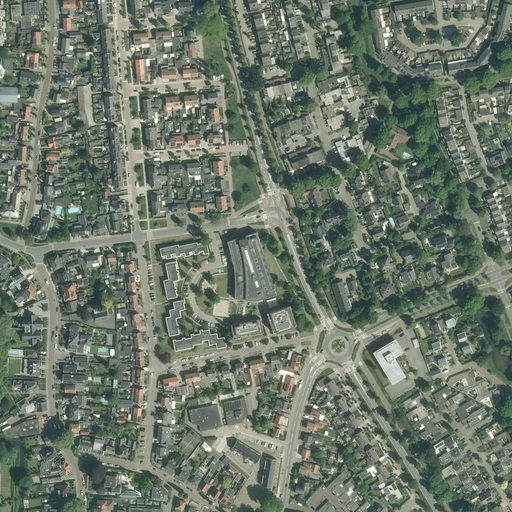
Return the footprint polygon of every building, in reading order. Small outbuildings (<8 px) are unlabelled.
[(66,10),(70,10),(69,0),(63,0),(63,5),(61,5),(62,13),(66,12),(66,10)] [(154,1),(154,0),(149,0),(150,3),(153,3),(153,5),(154,5),(155,13),(155,12),(157,11),(158,12),(162,12),(161,1),(154,1)] [(169,3),(173,3),(172,0),(167,0),(161,1),(162,12),(167,12),(167,11),(169,11),(169,12),(169,3)] [(172,0),(173,3),(174,8),(179,8),(179,11),(186,10),(185,2),(178,3),(178,2),(178,0),(177,0),(172,0)] [(184,0),(185,2),(186,10),(192,10),(191,1),(188,2),(187,0),(184,0)] [(282,8),(291,6),(291,3),(293,2),(292,0),(288,0),(281,2),(282,8)] [(28,10),(24,10),(24,16),(25,20),(29,19),(29,15),(39,14),(38,10),(40,10),(39,6),(38,6),(38,1),(34,2),(35,3),(28,4),(28,10)] [(316,8),(313,9),(313,12),(316,11),(319,10),(320,10),(329,8),(330,8),(330,5),(329,5),(328,2),(318,5),(319,7),(315,8),(316,8)] [(503,9),(511,11),(511,8),(511,6),(511,4),(505,3),(503,9)] [(22,28),(25,28),(25,20),(24,16),(21,16),(20,4),(11,5),(12,21),(21,20),(22,28)] [(250,9),(248,10),(249,13),(259,11),(259,10),(258,4),(249,6),(250,9)] [(291,6),(282,8),(284,15),(295,12),(294,9),(292,10),(291,6)] [(335,13),(331,13),(331,11),(330,11),(329,8),(320,10),(319,10),(320,13),(321,12),(323,20),(336,16),(335,13)] [(380,15),(380,13),(379,8),(371,10),(372,13),(370,14),(371,17),(380,15)] [(511,14),(511,11),(503,9),(502,15),(509,17),(510,14),(511,14)] [(285,21),(294,19),(294,15),(296,15),(295,12),(281,15),(281,17),(282,21),(282,22),(285,21)] [(255,22),(263,20),(261,13),(250,16),(250,19),(254,18),(255,22)] [(103,25),(102,22),(107,21),(107,15),(92,16),(93,19),(98,19),(99,25),(103,25)] [(509,20),(509,17),(502,15),(500,21),(510,24),(511,21),(509,20)] [(294,19),(285,21),(287,27),(298,25),(297,22),(295,22),(294,19)] [(254,28),(264,26),(263,20),(255,22),(255,25),(253,25),(254,28)] [(373,29),(386,27),(385,27),(384,21),(381,21),(374,22),(374,26),(372,26),(373,29)] [(509,27),(510,24),(500,21),(499,28),(505,29),(506,29),(507,26),(509,27)] [(102,32),(93,32),(94,35),(96,35),(100,35),(102,35),(110,34),(110,28),(107,28),(107,25),(101,26),(102,32)] [(288,34),(297,31),(297,28),(299,28),(298,25),(287,27),(288,34)] [(258,34),(266,32),(264,26),(254,28),(255,32),(257,31),(258,34)] [(376,35),(384,34),(387,33),(386,27),(373,29),(373,32),(375,32),(376,35)] [(190,29),(183,29),(184,37),(182,37),(182,41),(188,41),(192,40),(191,37),(194,36),(194,29),(190,29)] [(330,34),(325,35),(326,43),(325,43),(326,45),(327,45),(336,43),(336,40),(337,39),(338,37),(338,35),(343,34),(342,29),(333,32),(333,30),(329,31),(330,34)] [(176,45),(175,42),(175,38),(171,38),(170,31),(163,32),(164,43),(172,42),(173,53),(174,53),(176,53),(176,49),(176,47),(176,45)] [(289,40),(301,37),(300,34),(298,35),(297,31),(288,34),(289,40)] [(156,43),(164,43),(163,32),(156,32),(156,39),(155,39),(156,43)] [(257,41),(267,39),(266,32),(258,34),(258,37),(256,38),(257,41)] [(141,44),(149,43),(149,40),(148,40),(148,33),(140,33),(141,45),(142,45),(141,44)] [(505,36),(504,35),(497,33),(494,37),(501,42),(505,36)] [(74,38),(68,38),(63,37),(62,45),(69,45),(70,41),(74,41),(74,38)] [(291,46),(300,44),(300,41),(302,40),(301,37),(289,40),(291,46)] [(490,39),(488,41),(490,43),(498,48),(502,43),(501,42),(494,37),(492,41),(490,39)] [(261,47),(269,45),(267,39),(257,41),(258,44),(260,44),(261,47)] [(182,41),(181,41),(181,47),(184,47),(185,51),(195,50),(195,42),(188,43),(188,41),(182,41)] [(327,51),(338,49),(337,45),(338,45),(337,43),(336,43),(327,45),(328,48),(327,49),(327,51)] [(494,53),(498,48),(490,43),(487,48),(494,53)] [(153,55),(157,55),(163,54),(165,54),(165,51),(157,52),(156,44),(153,45),(153,55)] [(292,53),(304,50),(303,47),(301,48),(300,44),(291,46),(292,53)] [(73,46),(69,45),(62,45),(61,52),(68,53),(72,53),(73,46)] [(270,51),(269,45),(261,47),(261,50),(258,51),(259,54),(269,51),(269,52),(270,51)] [(491,58),(494,53),(487,48),(483,53),(491,58)] [(325,55),(322,55),(323,58),(340,54),(339,51),(338,52),(338,49),(327,51),(328,53),(325,54),(325,55)] [(195,50),(185,51),(185,55),(183,55),(183,60),(186,60),(189,60),(191,59),(191,57),(196,57),(195,50)] [(292,53),(294,59),(303,57),(303,53),(305,53),(304,50),(292,53)] [(385,58),(389,52),(386,50),(380,54),(379,55),(385,58)] [(271,58),(269,52),(269,51),(259,54),(259,57),(261,57),(262,60),(271,58)] [(38,61),(39,53),(34,53),(32,52),(32,53),(27,52),(27,56),(31,56),(31,60),(38,61)] [(395,56),(389,52),(385,58),(384,59),(389,63),(395,56)] [(487,64),(491,58),(483,53),(479,58),(486,63),(487,64)] [(340,54),(326,57),(326,60),(326,61),(330,60),(330,62),(340,60),(340,57),(341,56),(340,54)] [(60,68),(65,69),(71,70),(71,66),(73,66),(73,64),(71,63),(71,61),(73,61),(74,57),(62,56),(62,62),(60,62),(60,68)] [(394,67),(400,59),(395,56),(389,63),(394,67)] [(403,62),(405,59),(402,56),(400,59),(394,67),(399,71),(405,63),(403,62)] [(5,69),(14,70),(14,66),(12,66),(13,58),(6,57),(6,58),(6,62),(5,69)] [(272,64),(271,59),(271,58),(262,60),(263,63),(261,64),(262,67),(272,64)] [(482,68),(486,63),(479,58),(477,61),(481,67),(482,68)] [(136,67),(147,66),(146,59),(142,59),(136,59),(136,67)] [(38,61),(31,60),(27,60),(27,65),(26,65),(26,67),(30,68),(32,68),(37,69),(38,61)] [(175,68),(179,68),(178,60),(175,61),(175,66),(168,67),(169,78),(176,77),(175,68)] [(410,67),(405,63),(399,71),(405,74),(405,73),(410,67)] [(169,78),(168,67),(168,65),(161,66),(162,79),(169,78)] [(342,66),(343,65),(332,68),(333,70),(327,71),(328,75),(343,71),(342,66)] [(454,75),(457,75),(455,65),(449,66),(450,74),(453,73),(454,75)] [(423,67),(416,68),(418,75),(418,76),(421,76),(422,78),(425,77),(423,67)] [(21,71),(21,80),(27,81),(36,82),(36,75),(32,74),(32,73),(21,71)] [(351,88),(354,96),(355,97),(362,94),(363,95),(367,94),(359,73),(351,76),(353,80),(356,79),(359,86),(356,87),(356,86),(351,88)] [(57,78),(56,80),(57,81),(57,84),(61,84),(61,85),(65,86),(70,86),(71,80),(74,80),(74,76),(71,75),(66,74),(65,78),(60,77),(58,77),(58,78),(57,78)] [(351,88),(348,78),(346,75),(339,78),(340,82),(344,80),(346,87),(340,89),(340,88),(338,88),(340,93),(341,95),(342,98),(350,95),(350,97),(354,96),(351,88)] [(338,84),(337,79),(336,76),(317,83),(318,87),(320,86),(323,94),(331,91),(329,86),(328,87),(327,84),(333,82),(334,85),(338,84)] [(297,90),(301,89),(299,80),(291,82),(291,81),(289,81),(289,82),(291,91),(294,91),(295,92),(297,91),(297,90)] [(114,82),(106,83),(107,89),(107,91),(117,90),(116,83),(114,83),(114,82)] [(269,97),(266,87),(264,88),(263,82),(259,83),(263,98),(269,97)] [(289,82),(286,83),(286,82),(283,82),(286,93),(289,92),(289,93),(291,92),(291,91),(289,82)] [(511,94),(511,92),(511,84),(510,84),(509,85),(505,86),(505,85),(502,86),(504,95),(505,99),(508,98),(508,94),(510,94),(511,94)] [(280,95),(278,85),(274,86),(274,85),(272,85),(274,95),(277,95),(278,96),(280,95)] [(18,102),(18,98),(17,87),(0,86),(0,101),(15,102),(18,102)] [(30,95),(32,96),(37,97),(39,89),(31,88),(28,87),(27,91),(30,92),(30,95)] [(341,95),(340,93),(338,88),(331,91),(323,94),(320,95),(321,99),(323,99),(326,106),(334,103),(332,99),(331,99),(330,96),(336,94),(337,96),(341,95)] [(496,100),(498,99),(496,88),(492,88),(489,88),(491,97),(495,96),(496,100)] [(436,93),(433,94),(433,97),(436,97),(436,100),(444,99),(447,99),(446,95),(444,96),(443,92),(439,93),(439,90),(439,89),(435,90),(436,93)] [(478,99),(485,98),(483,90),(479,90),(476,90),(478,99)] [(53,101),(58,102),(59,102),(60,98),(66,99),(67,96),(68,96),(69,91),(62,91),(61,94),(55,93),(53,101)] [(217,93),(201,95),(201,100),(201,106),(205,106),(205,103),(204,102),(204,97),(208,97),(209,101),(212,101),(217,100),(217,93)] [(179,96),(172,97),(173,106),(173,109),(180,109),(180,108),(182,108),(183,108),(182,104),(179,105),(179,101),(179,96)] [(170,106),(173,106),(172,97),(166,98),(166,106),(163,106),(164,110),(164,113),(165,119),(167,119),(167,117),(167,111),(170,111),(170,106)] [(339,108),(343,107),(340,101),(334,103),(326,106),(322,108),(323,112),(325,111),(328,119),(336,116),(333,108),(339,106),(339,108)] [(381,123),(374,102),(369,104),(370,106),(362,109),(366,117),(370,116),(370,115),(373,114),(376,121),(372,122),(374,126),(381,123)] [(60,116),(63,116),(63,112),(69,111),(68,104),(62,105),(62,108),(51,109),(52,116),(60,115),(60,116)] [(208,115),(219,114),(218,108),(213,108),(213,105),(206,106),(201,106),(201,109),(208,109),(208,115)] [(29,119),(30,113),(22,112),(14,110),(13,113),(21,114),(21,118),(22,118),(25,119),(25,118),(29,119)] [(312,123),(309,115),(308,111),(301,113),(302,116),(303,117),(300,118),(303,127),(303,128),(305,127),(305,126),(312,123)] [(152,112),(145,112),(145,118),(145,119),(146,119),(146,122),(151,122),(155,121),(155,118),(156,118),(155,115),(152,115),(152,112)] [(344,122),(348,120),(345,112),(336,116),(328,119),(326,119),(328,124),(330,123),(333,131),(341,128),(339,123),(338,123),(337,121),(343,118),(344,122)] [(219,121),(219,114),(208,115),(207,115),(207,118),(208,118),(208,122),(203,122),(203,125),(206,125),(213,124),(217,124),(217,121),(219,121)] [(300,118),(299,117),(297,118),(297,119),(294,120),(298,130),(300,129),(300,128),(303,127),(300,118)] [(364,149),(367,148),(371,140),(374,139),(372,133),(366,118),(362,120),(363,122),(355,124),(358,134),(364,149)] [(438,127),(450,125),(449,118),(440,120),(440,123),(438,123),(438,127)] [(66,126),(65,119),(54,123),(54,125),(53,126),(53,128),(48,129),(49,135),(61,133),(60,127),(66,126)] [(295,131),(298,130),(294,120),(291,121),(291,120),(288,121),(292,131),(295,130),(295,131)] [(289,132),(292,131),(288,121),(286,122),(286,123),(283,124),(287,134),(289,133),(289,132)] [(19,125),(19,122),(14,122),(14,125),(13,131),(14,131),(17,131),(19,132),(27,132),(28,126),(24,126),(24,125),(21,125),(19,125)] [(181,132),(175,133),(176,145),(183,144),(182,140),(185,140),(185,135),(185,132),(184,126),(184,123),(181,124),(181,125),(181,132)] [(214,142),(221,141),(220,133),(218,133),(217,127),(220,127),(219,124),(217,124),(213,124),(213,133),(214,133),(214,142)] [(285,135),(287,134),(283,124),(280,125),(280,124),(277,125),(278,126),(281,135),(284,134),(285,135)] [(110,130),(104,131),(104,134),(119,132),(118,126),(113,127),(113,125),(110,125),(109,125),(110,127),(110,130)] [(391,135),(386,144),(392,147),(395,141),(397,142),(399,139),(400,137),(407,141),(406,142),(407,142),(408,140),(410,136),(411,137),(412,137),(412,136),(411,136),(413,132),(408,130),(407,131),(399,127),(394,125),(394,126),(390,134),(391,135)] [(279,136),(281,135),(278,126),(277,126),(272,128),(277,142),(281,141),(279,136)] [(453,135),(455,134),(454,131),(455,131),(454,127),(453,127),(450,128),(450,129),(441,133),(442,136),(445,135),(446,138),(445,138),(453,135)] [(19,132),(17,131),(14,131),(14,134),(16,134),(15,137),(9,137),(9,140),(19,141),(17,141),(17,138),(20,138),(23,139),(23,138),(27,139),(27,132),(19,132)] [(355,137),(348,140),(351,148),(355,146),(358,145),(361,152),(358,153),(359,157),(366,154),(364,149),(358,134),(354,135),(355,137)] [(454,138),(453,135),(445,138),(443,139),(445,142),(447,141),(448,144),(457,141),(456,137),(454,138)] [(8,141),(7,145),(16,145),(16,148),(19,148),(19,152),(26,153),(26,146),(21,146),(19,145),(18,145),(18,144),(19,144),(19,141),(9,140),(9,141),(8,141)] [(49,143),(48,144),(48,146),(49,146),(49,147),(52,147),(52,148),(57,147),(58,147),(57,144),(63,143),(68,143),(71,142),(70,140),(49,143)] [(346,150),(351,148),(348,140),(340,143),(339,141),(335,143),(343,163),(354,159),(353,155),(346,158),(343,150),(346,149),(346,150)] [(507,145),(503,146),(504,150),(505,150),(506,154),(510,153),(511,156),(511,157),(511,141),(511,140),(506,142),(507,145)] [(448,151),(457,148),(456,144),(459,144),(457,141),(448,144),(449,147),(447,148),(448,151)] [(460,154),(462,153),(461,150),(459,151),(457,148),(448,151),(450,154),(452,154),(453,156),(460,154)] [(321,159),(325,158),(321,149),(314,151),(314,150),(312,151),(312,152),(315,161),(316,161),(316,162),(317,165),(323,163),(321,159)] [(46,156),(46,158),(46,159),(51,159),(55,160),(59,160),(60,152),(60,151),(51,150),(51,151),(49,151),(49,152),(49,153),(47,153),(47,155),(46,156)] [(502,153),(496,155),(500,165),(505,163),(504,160),(508,158),(506,154),(505,150),(504,150),(501,151),(502,153)] [(25,160),(26,153),(19,152),(19,157),(17,157),(17,160),(17,161),(20,161),(20,160),(25,160)] [(313,163),(316,162),(316,161),(315,161),(312,152),(309,153),(309,152),(306,153),(310,163),(313,162),(313,163)] [(307,164),(310,163),(306,153),(304,154),(304,155),(301,156),(305,166),(307,165),(307,164)] [(461,157),(460,154),(453,156),(451,157),(452,161),(454,160),(455,163),(462,160),(465,159),(463,156),(461,157)] [(292,155),(289,156),(290,160),(291,160),(294,169),(294,170),(296,169),(296,168),(299,167),(296,157),(293,158),(292,155)] [(490,156),(486,157),(487,160),(488,161),(489,166),(493,164),(494,167),(500,165),(496,155),(490,158),(490,156)] [(294,169),(291,160),(290,160),(288,161),(286,156),(283,157),(288,171),(289,174),(295,172),(294,170),(294,169)] [(303,167),(305,166),(301,156),(298,157),(298,156),(296,157),(299,167),(302,166),(303,167)] [(463,163),(462,160),(455,163),(453,164),(454,167),(457,166),(458,169),(467,165),(466,162),(463,163)] [(199,163),(193,163),(194,175),(194,176),(200,175),(201,181),(201,183),(204,183),(204,178),(204,175),(203,165),(200,165),(200,162),(199,162),(199,163)] [(4,163),(4,169),(7,169),(10,169),(13,169),(13,171),(12,171),(12,175),(13,175),(17,175),(24,176),(25,169),(18,168),(18,166),(18,164),(17,164),(9,163),(4,163)] [(45,166),(45,167),(46,168),(46,171),(51,171),(51,172),(56,173),(58,173),(66,173),(66,169),(59,169),(57,169),(58,164),(54,164),(51,164),(46,164),(46,165),(45,166)] [(186,180),(185,174),(182,174),(181,164),(175,165),(176,178),(182,177),(182,180),(186,180)] [(419,168),(418,164),(411,167),(414,175),(415,174),(415,177),(412,178),(415,186),(425,182),(424,178),(427,177),(425,173),(424,173),(422,167),(419,168)] [(170,175),(167,175),(167,178),(167,179),(170,178),(170,176),(173,175),(173,178),(176,178),(175,165),(169,165),(169,168),(169,173),(170,173),(170,175)] [(458,169),(456,170),(457,173),(459,172),(460,175),(470,171),(467,165),(458,169)] [(385,183),(388,182),(393,180),(390,173),(391,172),(389,167),(380,171),(385,183)] [(459,179),(460,182),(470,179),(469,175),(471,174),(470,171),(460,175),(462,178),(459,179)] [(353,190),(358,188),(362,187),(359,179),(362,178),(360,173),(353,175),(354,178),(350,180),(353,190)] [(53,178),(53,175),(46,174),(45,182),(52,183),(52,181),(55,182),(55,181),(58,181),(58,178),(53,178)] [(24,183),(24,176),(13,175),(12,182),(7,182),(7,186),(15,187),(15,183),(24,183)] [(160,181),(167,180),(167,178),(150,180),(151,185),(150,185),(150,186),(152,186),(153,189),(158,189),(161,188),(160,181)] [(210,178),(204,178),(204,183),(204,184),(214,184),(214,188),(218,188),(220,188),(225,187),(226,187),(225,182),(224,182),(224,179),(210,180),(210,178)] [(44,185),(44,194),(48,194),(51,194),(55,195),(56,191),(63,189),(65,189),(68,188),(68,184),(64,185),(54,186),(52,186),(49,186),(44,185)] [(313,208),(317,206),(322,204),(318,196),(320,195),(317,188),(313,189),(312,186),(299,191),(295,192),(296,194),(299,193),(299,194),(300,193),(303,200),(307,199),(306,195),(309,194),(311,199),(310,199),(313,208)] [(1,213),(2,214),(18,216),(19,206),(18,206),(18,204),(19,204),(21,191),(13,190),(11,204),(3,203),(3,209),(1,209),(1,210),(0,210),(0,211),(0,212),(1,212),(1,213)] [(369,203),(372,202),(367,191),(365,192),(364,190),(359,192),(360,194),(356,196),(357,200),(359,199),(361,206),(369,203)] [(153,195),(151,195),(152,195),(152,202),(162,201),(165,201),(169,200),(169,197),(161,197),(161,194),(160,195),(160,191),(158,191),(153,191),(153,195)] [(217,203),(226,202),(225,196),(217,196),(217,193),(212,194),(205,194),(205,197),(213,197),(213,200),(217,200),(217,203)] [(403,202),(400,195),(395,197),(393,193),(386,196),(388,200),(389,199),(390,203),(393,201),(395,205),(403,202)] [(497,196),(495,196),(493,193),(484,197),(485,200),(488,199),(489,202),(496,199),(498,198),(497,196)] [(111,206),(110,207),(110,210),(115,210),(115,212),(117,212),(122,211),(122,209),(125,209),(124,202),(120,203),(119,198),(111,198),(111,203),(111,206)] [(187,203),(188,203),(187,199),(178,200),(178,199),(179,212),(185,211),(185,212),(186,212),(185,211),(188,210),(187,203)] [(489,202),(486,203),(488,206),(490,205),(491,208),(498,205),(498,206),(501,205),(499,202),(497,203),(496,199),(489,202)] [(441,213),(440,208),(439,205),(438,205),(436,201),(431,203),(433,207),(424,210),(427,218),(441,213)] [(369,211),(364,212),(368,222),(373,220),(375,219),(374,216),(377,215),(375,210),(378,209),(378,210),(384,208),(382,202),(373,206),(372,206),(367,208),(369,211)] [(491,208),(489,209),(490,212),(492,211),(494,215),(503,211),(502,208),(500,209),(498,206),(498,205),(491,208)] [(169,213),(169,208),(169,207),(163,207),(153,208),(153,214),(153,217),(156,217),(156,214),(160,214),(160,211),(165,210),(166,213),(169,213)] [(337,220),(337,218),(340,216),(338,210),(325,215),(328,223),(337,220)] [(495,218),(492,218),(494,222),(503,218),(502,215),(504,214),(503,211),(494,215),(495,218)] [(34,230),(33,233),(34,233),(33,235),(36,236),(36,237),(38,238),(39,237),(45,239),(47,231),(48,228),(45,227),(46,222),(47,219),(50,219),(51,212),(42,212),(42,218),(41,221),(39,220),(37,226),(38,226),(37,228),(35,228),(35,230),(34,230)] [(114,213),(111,214),(112,219),(112,221),(114,230),(120,229),(120,227),(123,226),(121,217),(118,218),(117,213),(117,212),(115,212),(114,212),(114,213)] [(406,214),(401,216),(400,216),(399,213),(393,216),(396,224),(399,223),(401,228),(411,224),(409,219),(408,220),(406,214)] [(82,225),(72,227),(73,235),(75,235),(75,236),(76,236),(76,235),(78,235),(85,234),(84,231),(88,230),(88,231),(88,230),(85,215),(79,216),(80,221),(81,221),(82,225)] [(107,223),(106,219),(105,215),(97,216),(98,218),(97,219),(96,219),(93,217),(90,219),(90,222),(92,224),(91,225),(93,227),(95,228),(94,229),(95,230),(94,231),(98,234),(99,232),(100,233),(101,232),(103,233),(105,229),(104,228),(104,227),(103,226),(104,224),(108,224),(108,223),(107,223)] [(503,218),(494,222),(495,225),(497,224),(498,227),(502,225),(502,226),(504,225),(508,223),(507,220),(504,221),(503,218)] [(385,234),(381,225),(383,224),(382,221),(368,226),(370,231),(371,230),(374,238),(385,234)] [(324,228),(322,223),(319,224),(319,225),(312,228),(315,235),(311,237),(315,245),(324,241),(321,233),(325,232),(324,228)] [(504,232),(507,231),(504,225),(502,226),(502,225),(498,227),(492,229),(494,232),(496,231),(497,234),(504,231),(504,232)] [(276,294),(263,253),(263,252),(256,231),(245,235),(246,237),(239,239),(238,237),(227,241),(228,244),(230,252),(232,259),(232,262),(233,262),(234,266),(235,266),(236,269),(234,269),(234,272),(235,275),(235,278),(235,282),(235,285),(235,288),(235,291),(235,294),(235,295),(236,295),(236,298),(235,298),(234,298),(246,299),(246,298),(250,299),(249,300),(254,301),(254,300),(253,300),(253,299),(256,299),(258,298),(265,296),(266,297),(276,294)] [(509,237),(508,234),(507,231),(504,232),(504,231),(497,234),(495,235),(496,238),(498,238),(499,240),(507,238),(509,237)] [(457,245),(456,244),(455,239),(447,242),(445,236),(434,240),(438,249),(446,245),(448,250),(451,248),(457,245)] [(499,240),(497,241),(498,245),(501,244),(502,247),(511,243),(510,240),(508,241),(507,238),(499,240)] [(204,254),(209,253),(206,242),(197,243),(197,242),(179,246),(178,244),(160,248),(161,256),(166,255),(166,258),(172,257),(171,254),(175,253),(176,256),(181,255),(180,254),(184,253),(185,256),(190,255),(190,252),(194,251),(194,254),(199,253),(199,251),(203,251),(204,254)] [(511,250),(510,247),(511,246),(511,244),(511,243),(502,247),(503,250),(501,251),(502,254),(511,250)] [(349,250),(339,253),(342,259),(349,256),(352,265),(356,264),(358,263),(354,252),(353,252),(352,250),(353,250),(352,248),(348,249),(349,250)] [(411,261),(412,261),(417,259),(413,248),(401,252),(403,256),(404,256),(405,260),(410,258),(411,261)] [(457,264),(455,259),(454,257),(453,257),(450,250),(444,252),(446,260),(441,262),(443,267),(444,266),(445,267),(446,268),(450,267),(451,270),(455,268),(454,267),(457,266),(457,264)] [(326,265),(328,264),(333,262),(329,253),(327,254),(326,252),(322,254),(322,256),(320,256),(323,263),(324,263),(325,264),(326,265)] [(52,264),(69,256),(68,253),(58,257),(57,255),(49,259),(52,264)] [(115,253),(108,254),(108,259),(109,261),(112,260),(112,263),(112,265),(116,264),(115,263),(116,263),(116,262),(117,262),(117,260),(116,260),(115,253)] [(0,271),(3,273),(2,275),(2,276),(3,277),(5,278),(8,274),(10,269),(7,267),(7,266),(6,266),(9,260),(4,257),(0,255),(0,271)] [(99,262),(98,260),(98,255),(86,257),(87,258),(82,258),(81,258),(83,264),(83,268),(85,278),(91,276),(90,274),(91,273),(90,270),(89,270),(89,267),(92,267),(92,263),(99,262)] [(69,256),(52,264),(54,269),(59,267),(63,266),(63,265),(66,264),(65,262),(71,259),(70,257),(69,256)] [(397,269),(396,266),(394,262),(389,264),(388,261),(390,261),(388,257),(379,261),(382,269),(384,268),(385,269),(391,267),(394,273),(394,272),(397,269)] [(80,266),(79,265),(78,261),(66,264),(68,269),(80,266)] [(167,298),(177,296),(176,290),(177,290),(176,287),(175,287),(174,281),(179,280),(178,273),(179,273),(178,270),(177,270),(176,264),(177,264),(176,261),(165,263),(169,279),(163,280),(167,298)] [(122,271),(121,271),(121,274),(127,274),(127,271),(134,270),(133,263),(128,264),(126,264),(122,264),(121,266),(121,268),(122,271)] [(335,275),(341,272),(339,266),(333,268),(335,275)] [(445,283),(441,272),(438,273),(436,266),(431,267),(432,270),(430,271),(430,270),(425,271),(429,282),(436,279),(438,286),(445,283)] [(21,281),(22,281),(20,278),(24,275),(22,272),(22,271),(20,268),(15,271),(16,273),(13,275),(15,278),(13,280),(14,281),(10,284),(11,284),(9,286),(11,289),(21,281)] [(63,272),(58,273),(59,278),(60,282),(68,279),(69,281),(73,280),(74,280),(76,280),(75,277),(73,277),(72,277),(70,273),(72,272),(71,269),(67,270),(62,271),(63,272)] [(407,270),(400,273),(401,276),(399,277),(401,280),(402,280),(403,284),(407,282),(407,283),(410,282),(409,281),(411,281),(410,279),(412,279),(415,278),(412,270),(409,271),(407,272),(407,270)] [(134,275),(127,276),(127,274),(121,274),(115,275),(115,279),(123,278),(123,279),(125,279),(125,283),(135,282),(134,275)] [(64,294),(75,291),(78,291),(77,287),(89,284),(88,277),(77,280),(77,282),(62,285),(64,294)] [(396,291),(394,286),(393,285),(392,285),(391,282),(390,283),(388,278),(383,281),(383,283),(376,285),(378,291),(380,291),(381,294),(382,294),(383,298),(389,295),(389,294),(392,293),(391,292),(396,291)] [(19,298),(33,288),(28,280),(22,283),(25,287),(23,288),(24,290),(21,292),(16,295),(19,298)] [(357,289),(354,280),(348,282),(351,290),(357,289)] [(347,291),(345,292),(342,281),(332,284),(341,312),(351,309),(346,295),(348,295),(347,291)] [(125,283),(126,290),(136,289),(135,282),(125,283)] [(19,298),(17,300),(19,302),(20,301),(25,298),(25,297),(28,295),(29,297),(36,292),(34,289),(33,288),(19,298)] [(85,298),(85,297),(84,293),(76,294),(75,291),(64,294),(65,300),(75,298),(75,300),(82,299),(85,298)] [(125,303),(127,302),(137,301),(136,294),(125,296),(125,293),(119,294),(115,294),(115,298),(124,297),(125,303)] [(78,304),(82,303),(83,303),(82,299),(75,300),(69,302),(69,303),(67,303),(68,310),(72,309),(72,311),(76,310),(75,305),(79,304),(78,304)] [(166,317),(169,336),(179,333),(178,327),(179,327),(179,324),(177,324),(176,318),(181,317),(180,310),(185,309),(184,302),(185,302),(184,299),(173,302),(174,308),(169,309),(171,316),(166,317)] [(267,312),(271,324),(273,332),(296,325),(290,305),(281,308),(281,309),(276,309),(275,310),(267,312)] [(105,307),(94,309),(96,321),(108,319),(107,314),(113,313),(112,306),(106,308),(105,307)] [(139,313),(127,314),(127,312),(120,313),(121,316),(125,316),(127,316),(127,321),(139,320),(139,313)] [(456,319),(454,318),(454,317),(449,319),(448,316),(446,315),(445,317),(445,318),(442,319),(445,327),(450,325),(451,327),(456,325),(455,322),(456,319)] [(263,332),(262,327),(260,318),(248,321),(247,319),(243,320),(243,322),(231,324),(233,338),(263,332)] [(36,328),(36,326),(41,326),(40,319),(23,319),(24,327),(25,327),(25,328),(21,328),(20,328),(13,328),(11,327),(8,327),(4,326),(4,327),(7,327),(6,332),(0,331),(0,332),(6,334),(12,335),(13,330),(26,330),(26,331),(25,331),(25,333),(24,333),(24,338),(25,338),(25,339),(30,339),(30,342),(36,342),(36,341),(35,339),(37,339),(37,338),(39,338),(39,336),(40,336),(40,332),(39,332),(39,331),(36,331),(36,328)] [(445,327),(442,319),(438,321),(437,320),(435,319),(434,321),(430,323),(431,326),(430,328),(433,329),(434,333),(435,333),(437,334),(439,331),(440,331),(439,329),(445,327)] [(122,332),(132,331),(132,328),(140,327),(139,320),(127,321),(128,326),(126,326),(126,331),(122,332)] [(84,344),(91,345),(92,336),(79,334),(79,337),(78,337),(78,329),(81,330),(81,327),(79,327),(79,326),(72,325),(72,326),(70,326),(70,330),(70,333),(69,343),(77,344),(78,340),(81,340),(80,344),(84,344)] [(226,346),(224,336),(218,338),(217,333),(210,334),(209,329),(202,330),(202,329),(199,330),(200,333),(194,334),(193,333),(191,334),(191,337),(185,338),(185,337),(182,338),(182,339),(176,340),(176,339),(173,339),(175,351),(194,347),(193,345),(202,343),(202,341),(208,339),(209,344),(216,343),(217,348),(226,346)] [(130,340),(142,339),(141,332),(133,333),(132,331),(122,332),(123,336),(130,335),(130,340)] [(463,344),(471,340),(470,338),(471,337),(471,335),(470,334),(466,336),(465,331),(457,334),(460,340),(461,339),(463,344)] [(132,347),(133,347),(142,346),(142,339),(130,340),(129,340),(129,341),(129,342),(130,343),(131,344),(132,345),(132,346),(132,347)] [(394,356),(402,351),(395,340),(374,352),(393,382),(404,375),(395,361),(393,358),(395,357),(394,356)] [(475,344),(473,343),(472,343),(471,340),(463,344),(464,348),(463,349),(465,354),(470,353),(474,355),(476,350),(474,346),(475,344)] [(440,347),(442,347),(440,341),(432,344),(434,348),(431,349),(430,351),(432,352),(433,352),(434,355),(442,351),(440,347)] [(80,344),(77,344),(69,343),(69,346),(68,346),(68,350),(69,350),(69,351),(74,352),(76,352),(76,351),(79,351),(79,352),(83,352),(84,344),(80,344)] [(27,370),(27,374),(39,375),(40,360),(34,360),(35,357),(36,350),(35,350),(25,350),(25,357),(30,357),(30,359),(28,359),(27,363),(25,363),(24,370),(27,370)] [(290,351),(287,359),(292,360),(299,362),(301,355),(297,354),(294,354),(295,352),(290,351)] [(445,359),(443,353),(442,351),(434,355),(436,360),(435,361),(434,363),(436,364),(439,362),(441,367),(448,364),(446,358),(445,359)] [(281,366),(281,361),(279,362),(277,355),(270,357),(272,364),(276,363),(278,368),(278,372),(281,369),(281,366)] [(263,358),(256,360),(258,367),(258,370),(263,369),(263,370),(265,369),(264,363),(263,358)] [(251,368),(247,368),(248,373),(250,381),(254,381),(252,373),(252,372),(254,371),(254,372),(259,371),(258,370),(258,367),(256,360),(249,361),(250,366),(251,368)] [(297,369),(299,362),(292,360),(291,364),(287,363),(287,366),(297,369)] [(242,363),(235,364),(236,369),(236,371),(240,370),(241,377),(244,376),(244,374),(243,367),(242,363)] [(77,365),(68,365),(63,365),(63,371),(71,372),(71,374),(87,376),(87,372),(77,371),(77,368),(77,365)] [(228,365),(221,367),(222,372),(223,378),(227,377),(228,379),(231,378),(232,388),(233,390),(237,390),(235,380),(234,376),(233,372),(233,373),(230,373),(228,365)] [(216,380),(215,373),(214,368),(207,370),(208,377),(204,377),(206,386),(210,385),(209,381),(216,380)] [(281,369),(278,372),(280,373),(283,374),(285,374),(285,375),(283,382),(285,383),(286,383),(293,385),(295,378),(292,377),(288,376),(289,372),(287,371),(281,369)] [(472,371),(471,370),(451,378),(447,383),(452,386),(454,382),(465,378),(468,385),(476,382),(474,377),(475,376),(475,375),(475,374),(475,373),(475,372),(474,372),(473,371),(472,371)] [(206,386),(204,377),(200,378),(199,372),(192,373),(193,380),(194,386),(201,384),(201,387),(206,386)] [(189,381),(193,380),(192,373),(185,374),(187,385),(190,385),(189,381)] [(71,374),(65,374),(63,374),(62,382),(75,383),(75,382),(77,382),(77,385),(79,385),(84,385),(85,385),(85,382),(86,383),(87,376),(71,374)] [(180,389),(178,381),(177,376),(170,378),(172,388),(176,387),(177,390),(180,389)] [(326,391),(336,386),(332,380),(327,383),(324,378),(325,377),(317,381),(321,387),(322,386),(326,391)] [(164,383),(163,383),(164,386),(164,390),(164,393),(167,393),(168,393),(173,394),(172,388),(170,378),(163,379),(164,383)] [(485,381),(484,381),(484,379),(476,382),(468,385),(465,386),(462,392),(467,394),(469,390),(478,387),(481,394),(488,391),(486,386),(487,386),(487,385),(488,385),(488,384),(488,383),(488,382),(487,382),(487,381),(486,381),(485,381)] [(14,380),(13,387),(20,387),(26,388),(26,391),(25,392),(30,392),(30,390),(36,391),(36,390),(37,390),(37,389),(38,389),(39,388),(38,387),(38,386),(37,386),(37,385),(36,385),(36,382),(31,381),(25,381),(25,380),(14,380)] [(288,391),(291,391),(293,385),(286,383),(285,383),(282,394),(281,394),(281,395),(287,396),(286,396),(288,391)] [(329,401),(335,397),(334,394),(339,391),(336,386),(326,391),(327,391),(329,393),(327,394),(328,395),(327,397),(327,398),(325,400),(327,402),(329,401)] [(451,390),(448,386),(433,395),(437,400),(439,402),(437,403),(439,406),(445,402),(447,400),(446,397),(445,398),(443,394),(448,391),(448,392),(451,390)] [(497,390),(496,388),(488,391),(481,394),(477,395),(475,399),(480,402),(481,400),(490,396),(495,408),(501,401),(499,395),(500,395),(500,394),(500,393),(500,392),(500,391),(499,390),(498,390),(497,390)] [(426,402),(423,397),(420,392),(403,402),(401,404),(403,408),(406,406),(406,407),(410,405),(409,404),(415,400),(418,404),(416,405),(418,408),(421,405),(421,406),(426,402)] [(463,397),(462,396),(464,395),(460,392),(447,400),(445,402),(449,407),(450,409),(449,410),(451,412),(456,409),(459,407),(458,404),(457,405),(454,401),(460,398),(460,399),(463,397)] [(74,395),(72,395),(67,395),(67,396),(65,396),(65,398),(66,398),(66,399),(68,399),(68,401),(70,401),(70,402),(73,402),(73,401),(74,401),(74,405),(81,405),(82,399),(82,396),(80,395),(78,395),(74,395)] [(117,399),(117,403),(135,405),(135,402),(137,402),(142,403),(142,396),(135,395),(132,395),(132,398),(132,400),(131,400),(117,399)] [(169,397),(167,397),(162,397),(161,404),(167,404),(166,408),(174,409),(175,405),(172,405),(172,400),(171,400),(171,398),(169,397)] [(228,425),(239,423),(243,422),(242,419),(244,419),(246,416),(245,415),(248,414),(245,397),(240,398),(240,399),(224,402),(227,414),(225,414),(228,425)] [(336,408),(346,402),(342,397),(337,400),(335,397),(329,401),(331,404),(333,403),(336,408)] [(25,398),(17,403),(21,410),(25,407),(30,404),(25,398)] [(47,401),(46,401),(45,399),(41,400),(41,402),(36,403),(35,401),(30,404),(30,405),(19,412),(19,414),(26,411),(27,413),(37,410),(37,411),(43,410),(43,412),(47,411),(47,410),(48,410),(47,401)] [(275,405),(274,410),(279,411),(280,411),(281,408),(286,409),(288,402),(281,400),(277,399),(276,405),(275,405)] [(473,405),(472,403),(470,400),(459,407),(456,409),(459,415),(459,414),(461,417),(459,417),(461,420),(468,416),(470,415),(468,412),(467,413),(465,409),(470,406),(470,407),(473,405)] [(339,417),(345,414),(344,411),(349,408),(346,402),(336,408),(339,413),(337,414),(339,417)] [(117,403),(117,407),(128,408),(128,407),(132,407),(131,411),(131,414),(141,415),(141,408),(136,407),(134,407),(135,405),(117,403)] [(222,426),(221,421),(217,404),(190,410),(192,423),(199,426),(200,431),(222,426)] [(424,411),(421,406),(421,405),(418,408),(406,415),(409,419),(412,418),(412,417),(417,414),(419,417),(418,418),(420,420),(427,416),(428,415),(427,412),(425,413),(424,411)] [(473,427),(481,422),(480,419),(479,419),(477,417),(486,411),(483,406),(470,415),(468,416),(468,417),(467,418),(469,421),(470,420),(471,422),(471,421),(473,423),(471,424),(473,427)] [(321,410),(317,409),(312,407),(310,415),(316,417),(314,421),(327,425),(328,422),(320,419),(319,418),(321,410)] [(163,423),(168,423),(171,424),(172,413),(169,413),(169,411),(167,411),(167,412),(160,412),(160,419),(163,419),(163,423)] [(278,415),(278,413),(273,412),(273,415),(276,416),(276,418),(273,417),(272,420),(276,422),(281,423),(283,416),(278,415)] [(349,423),(356,419),(352,413),(347,417),(345,414),(339,417),(341,420),(343,419),(344,422),(347,420),(349,423)] [(431,421),(427,416),(420,420),(414,424),(413,425),(412,425),(415,430),(418,428),(418,427),(423,423),(425,427),(424,428),(426,430),(434,425),(433,423),(431,423),(430,421),(431,421)] [(10,427),(3,431),(5,435),(11,434),(11,436),(12,436),(35,434),(40,433),(40,428),(35,428),(35,424),(39,423),(39,419),(34,419),(29,420),(26,420),(10,428),(10,427)] [(349,434),(355,430),(354,428),(359,424),(356,419),(349,423),(351,425),(348,427),(349,430),(347,431),(349,434)] [(84,423),(79,423),(70,422),(70,432),(78,432),(78,434),(89,434),(89,430),(83,430),(84,423)] [(271,428),(269,433),(278,436),(281,429),(275,427),(276,424),(271,422),(269,428),(271,428)] [(322,428),(323,425),(319,423),(318,425),(308,422),(306,428),(314,430),(315,426),(318,427),(322,428)] [(500,428),(503,426),(499,422),(497,423),(497,422),(478,433),(482,440),(483,439),(483,441),(482,441),(484,445),(489,441),(493,439),(491,436),(490,437),(487,433),(496,428),(498,431),(501,429),(500,428)] [(159,426),(158,433),(166,433),(171,434),(171,430),(170,430),(170,428),(180,429),(180,427),(185,427),(186,425),(183,423),(182,425),(172,424),(172,427),(164,426),(159,426)] [(439,430),(436,424),(434,425),(426,430),(421,433),(424,438),(427,436),(426,435),(432,432),(434,436),(433,436),(435,439),(443,434),(442,431),(440,432),(439,430)] [(356,441),(366,436),(362,430),(357,433),(355,430),(349,434),(353,440),(355,439),(356,441)] [(508,439),(511,436),(511,433),(508,430),(493,439),(489,441),(493,448),(493,447),(494,449),(493,449),(495,453),(496,452),(503,447),(501,444),(500,445),(498,441),(506,436),(508,439)] [(38,435),(38,439),(45,438),(45,439),(48,446),(52,445),(56,444),(52,433),(51,433),(44,436),(43,434),(38,435)] [(171,440),(171,434),(166,433),(158,433),(158,440),(166,441),(166,444),(173,445),(174,440),(171,440)] [(305,434),(304,441),(310,443),(311,439),(322,442),(323,437),(309,434),(309,435),(305,434)] [(80,438),(78,448),(84,449),(90,451),(90,449),(92,450),(92,451),(99,452),(101,445),(103,445),(104,440),(105,436),(95,435),(94,441),(92,441),(90,440),(91,437),(88,436),(87,436),(83,435),(82,439),(80,438)] [(360,451),(366,447),(364,444),(369,441),(366,436),(356,441),(359,447),(358,447),(360,451)] [(454,442),(455,442),(451,436),(432,447),(437,454),(440,452),(438,449),(445,444),(449,451),(457,446),(458,446),(456,443),(455,444),(454,442)] [(119,446),(118,454),(126,456),(128,448),(124,447),(124,446),(122,446),(123,439),(119,438),(117,445),(119,446)] [(237,439),(232,449),(233,450),(232,451),(240,456),(241,455),(246,457),(245,459),(253,464),(254,462),(256,463),(261,454),(237,439)] [(104,440),(103,445),(106,446),(106,449),(105,449),(105,451),(105,452),(114,453),(115,449),(115,447),(114,447),(115,441),(111,440),(110,446),(107,445),(108,441),(104,440)] [(511,447),(511,441),(503,447),(496,452),(499,458),(500,458),(501,459),(499,460),(501,463),(510,458),(506,451),(511,447)] [(156,449),(155,453),(156,453),(156,454),(157,454),(157,455),(161,455),(161,454),(163,454),(164,451),(166,452),(167,451),(169,451),(169,449),(175,450),(178,445),(173,445),(166,444),(164,444),(164,447),(162,447),(157,447),(157,450),(156,449)] [(461,453),(457,446),(449,451),(439,457),(436,459),(438,461),(440,460),(443,465),(446,462),(444,459),(452,455),(456,461),(459,460),(465,456),(463,453),(461,454),(461,453)] [(369,456),(376,452),(373,447),(367,450),(366,447),(360,451),(361,454),(363,453),(365,455),(368,454),(369,456)] [(309,450),(308,449),(303,448),(301,456),(308,457),(309,452),(313,453),(314,450),(310,449),(309,450)] [(43,450),(35,451),(35,455),(41,454),(45,460),(41,463),(41,466),(43,466),(44,470),(44,472),(47,471),(50,471),(49,463),(50,462),(54,460),(53,457),(54,456),(56,454),(55,453),(56,452),(54,449),(52,450),(51,449),(47,451),(47,450),(43,452),(42,450),(43,450)] [(213,449),(211,453),(215,457),(212,461),(215,463),(218,459),(219,459),(221,456),(213,449)] [(176,466),(173,464),(174,461),(177,455),(174,452),(170,459),(169,462),(168,461),(164,468),(172,472),(176,466)] [(366,469),(376,464),(374,461),(379,458),(376,452),(369,456),(366,458),(368,461),(367,461),(367,464),(368,465),(365,467),(367,469),(366,469)] [(226,456),(224,458),(248,479),(250,476),(226,456)] [(511,456),(510,458),(501,463),(494,467),(498,474),(499,475),(498,476),(500,479),(510,472),(508,469),(506,470),(504,467),(511,462),(511,456)] [(261,473),(260,483),(261,483),(261,485),(272,487),(277,459),(266,457),(266,459),(264,459),(262,468),(264,469),(263,473),(261,473)] [(61,469),(68,464),(65,459),(61,461),(60,459),(55,462),(58,467),(60,466),(61,469)] [(458,475),(466,470),(467,470),(465,467),(463,467),(463,466),(459,460),(456,461),(441,471),(445,478),(448,476),(446,473),(454,468),(458,475)] [(300,465),(298,472),(303,473),(306,474),(307,470),(314,472),(315,472),(317,472),(318,465),(316,465),(316,464),(312,463),(304,461),(303,466),(300,465)] [(225,469),(224,470),(234,477),(235,476),(238,471),(229,463),(228,465),(225,469)] [(376,475),(386,469),(383,463),(377,467),(376,464),(366,469),(368,472),(371,470),(373,469),(375,472),(376,475)] [(70,477),(74,474),(71,470),(71,469),(68,464),(61,469),(59,470),(58,471),(59,472),(62,477),(68,473),(70,477)] [(181,472),(178,476),(185,480),(187,478),(188,479),(191,475),(189,474),(192,470),(183,465),(181,469),(182,470),(181,472)] [(192,477),(189,482),(194,484),(194,485),(195,486),(196,486),(201,479),(202,476),(198,474),(200,470),(198,468),(194,475),(192,477)] [(378,485),(386,481),(384,478),(389,474),(386,469),(376,475),(378,478),(379,480),(378,481),(379,484),(378,485)] [(342,488),(339,485),(342,482),(341,481),(348,474),(344,470),(330,484),(332,486),(330,488),(332,489),(331,489),(333,491),(335,493),(336,494),(338,492),(342,488)] [(464,486),(473,480),(471,477),(470,478),(469,477),(470,476),(466,470),(458,475),(447,481),(452,488),(455,486),(453,483),(460,479),(464,485),(464,486)] [(202,483),(199,487),(203,490),(203,489),(205,490),(207,487),(208,488),(211,484),(212,482),(215,483),(217,480),(218,479),(222,473),(219,471),(215,477),(213,479),(211,477),(209,480),(206,478),(204,480),(202,483)] [(121,474),(117,474),(105,473),(105,480),(103,480),(103,486),(112,486),(112,492),(119,493),(118,498),(137,499),(137,496),(142,497),(139,494),(137,492),(135,491),(132,491),(130,491),(127,491),(125,491),(123,492),(121,494),(121,474)] [(480,491),(484,488),(489,486),(487,482),(485,483),(485,482),(481,475),(473,480),(464,486),(463,487),(467,494),(470,492),(468,488),(476,484),(480,491)] [(213,492),(211,495),(216,498),(219,494),(221,491),(218,489),(221,485),(222,483),(217,480),(215,483),(217,485),(216,486),(215,487),(212,491),(213,492)] [(349,496),(349,495),(347,493),(350,490),(348,488),(353,484),(349,480),(342,488),(338,492),(340,494),(338,496),(339,497),(340,499),(342,501),(343,501),(343,502),(345,500),(349,496)] [(385,497),(398,489),(394,482),(393,482),(392,481),(389,482),(388,480),(386,481),(378,485),(380,490),(382,488),(386,495),(384,496),(385,497)] [(295,492),(300,493),(303,494),(304,490),(307,491),(309,482),(302,481),(301,486),(296,485),(295,492)] [(56,486),(56,483),(47,484),(48,488),(51,487),(51,491),(57,490),(57,495),(68,494),(67,489),(68,489),(68,488),(69,488),(69,487),(69,486),(69,485),(68,485),(67,485),(63,485),(56,486)] [(153,486),(151,500),(155,500),(167,501),(168,493),(168,492),(167,491),(166,490),(164,490),(164,488),(162,488),(162,487),(153,486)] [(223,496),(220,500),(225,503),(232,490),(231,489),(230,488),(228,491),(226,490),(225,493),(223,496)] [(246,489),(233,507),(239,511),(242,511),(246,507),(244,505),(252,493),(246,489)] [(358,491),(358,490),(356,489),(349,495),(349,496),(345,500),(347,502),(345,503),(347,505),(348,507),(350,509),(351,510),(351,509),(353,511),(359,506),(357,504),(356,503),(359,500),(359,498),(357,495),(356,493),(358,491)] [(385,497),(386,499),(388,503),(402,495),(398,489),(385,497)] [(232,490),(225,503),(230,506),(234,498),(235,496),(233,494),(235,491),(234,491),(233,490),(232,490)] [(484,504),(491,500),(496,497),(491,490),(480,497),(484,504)] [(68,498),(68,494),(57,495),(58,500),(57,499),(51,500),(51,504),(50,504),(50,508),(60,507),(59,504),(70,502),(71,501),(71,500),(70,499),(69,499),(69,498),(68,498)] [(477,494),(470,498),(473,502),(480,498),(477,494)] [(378,511),(384,511),(386,511),(387,511),(389,510),(376,496),(374,498),(380,504),(375,509),(378,511)] [(118,502),(118,499),(108,498),(108,500),(98,500),(97,507),(95,507),(94,511),(105,511),(106,508),(112,508),(113,502),(118,502)] [(175,506),(175,511),(179,511),(180,511),(181,511),(185,511),(187,507),(185,506),(186,502),(178,499),(175,506)]
